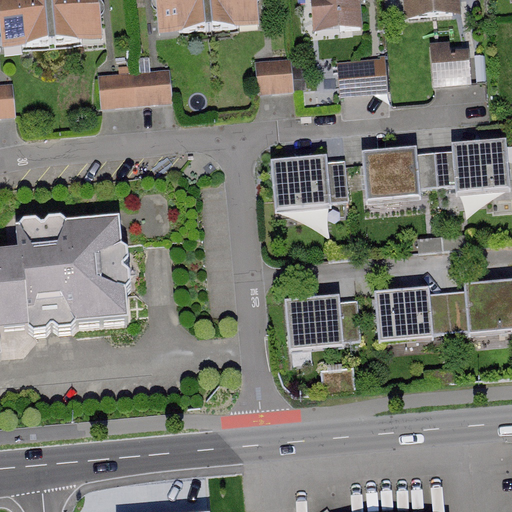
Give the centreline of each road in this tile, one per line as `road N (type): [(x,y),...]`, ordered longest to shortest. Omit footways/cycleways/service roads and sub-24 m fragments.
road 1 (residential): [(262,446),(238,133)]
road 2 (primary): [(262,446),(0,470)]
road 3 (primary): [(511,424),(262,446)]
road 4 (residential): [(0,168),(63,152),(238,133)]
road 5 (residential): [(238,133),(457,118)]
